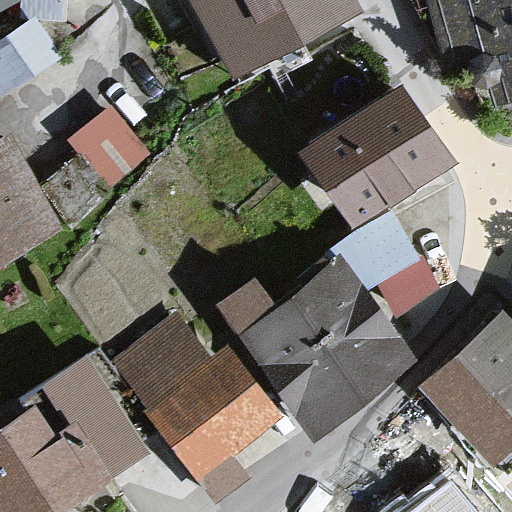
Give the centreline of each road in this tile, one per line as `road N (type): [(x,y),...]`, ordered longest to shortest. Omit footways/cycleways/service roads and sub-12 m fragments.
road 1 (residential): [(299,468),(421,361),(463,310),(489,230),(484,179)]
road 2 (residential): [(484,179),(374,0)]
